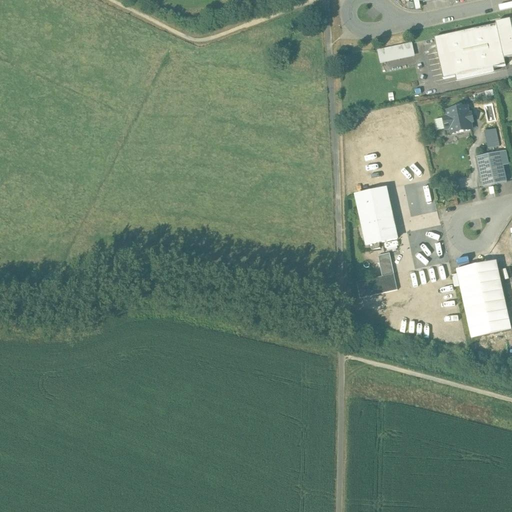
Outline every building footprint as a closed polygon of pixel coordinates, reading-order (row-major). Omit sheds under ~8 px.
[(511,27),(510,20),(496,23),(496,25),(504,59),(511,57),(511,27)] [(496,25),(434,39),(443,80),(506,66),(504,59),(496,25)] [(380,62),(383,62),(414,55),(411,44),(379,51),(378,51),(380,62)] [(467,108),(447,112),(448,118),(443,119),(446,130),(451,129),(452,134),(471,130),(470,123),(473,122),(471,115),(468,115),(467,108)] [(496,129),(485,132),(484,132),(487,143),(498,140),(496,129)] [(488,149),(491,148),(499,147),(498,140),(486,143),(488,149)] [(500,153),(477,158),(483,188),(507,182),(500,153)] [(386,189),(356,196),(362,226),(393,219),(386,189)] [(393,219),(362,226),(367,246),(379,244),(397,240),(393,219)] [(390,254),(378,256),(382,277),(394,274),(390,254)] [(457,260),(458,267),(469,265),(468,258),(457,260)] [(496,262),(457,271),(472,340),(511,331),(496,262)]
